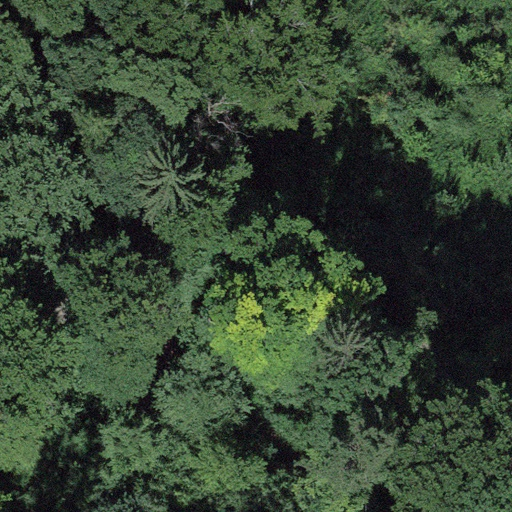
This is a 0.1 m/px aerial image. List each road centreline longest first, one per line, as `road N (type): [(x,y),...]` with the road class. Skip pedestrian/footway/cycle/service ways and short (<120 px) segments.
road 1 (track): [(0,320),(167,296),(322,317),(469,365),(511,393)]
road 2 (track): [(113,303),(365,511)]
